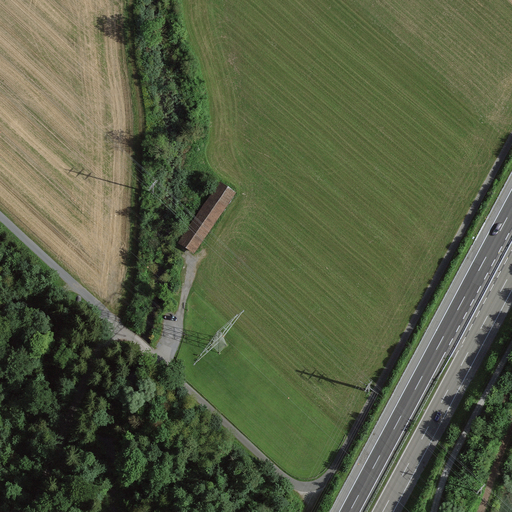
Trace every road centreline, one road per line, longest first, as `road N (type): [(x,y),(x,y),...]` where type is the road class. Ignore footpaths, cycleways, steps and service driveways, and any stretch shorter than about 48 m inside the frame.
road 1 (track): [(511,139),(334,474),(312,485),(293,482),(0,213)]
road 2 (motorway): [(511,209),(350,511)]
road 3 (motorway): [(383,511),(511,273)]
road 4 (residential): [(115,324),(34,511)]
road 5 (track): [(511,348),(451,465),(436,511)]
